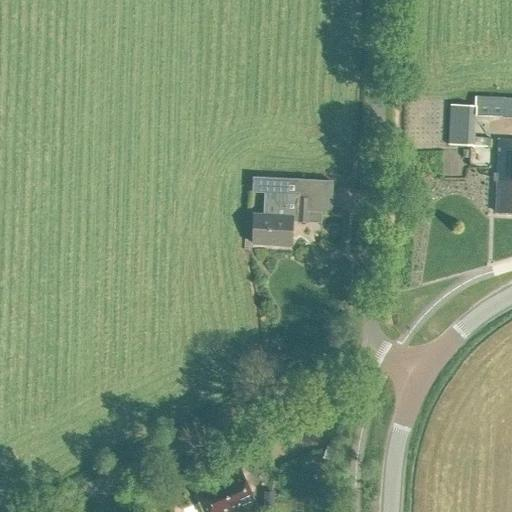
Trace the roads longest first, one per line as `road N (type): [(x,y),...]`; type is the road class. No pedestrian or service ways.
road 1 (unclassified): [(38,511),(323,368),(388,356)]
road 2 (unclassified): [(388,356),(374,327),(389,0)]
road 3 (tertiary): [(394,511),(405,420),(423,372)]
